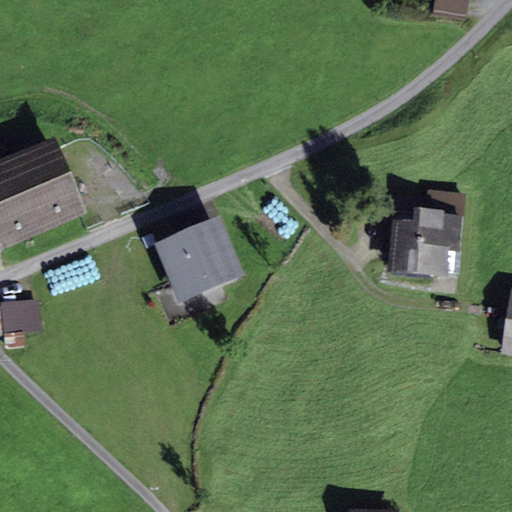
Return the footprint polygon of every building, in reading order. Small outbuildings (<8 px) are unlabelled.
[(0,176),(0,242),(78,209),(55,153),(0,176)] [(439,275),(440,252),(458,254),(463,198),(430,196),(428,219),(394,216),(392,242),(396,243),(394,272),(439,275)] [(163,255),(180,297),(236,274),(218,232),(163,255)] [(439,275),(456,277),(458,254),(440,252),(439,275)] [(2,308),(5,335),(22,333),(19,306),(2,308)]
